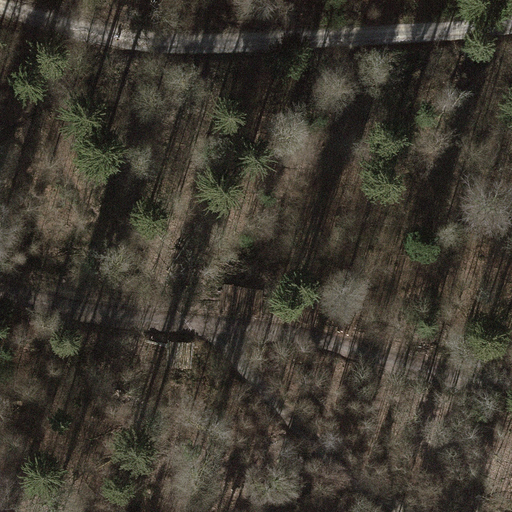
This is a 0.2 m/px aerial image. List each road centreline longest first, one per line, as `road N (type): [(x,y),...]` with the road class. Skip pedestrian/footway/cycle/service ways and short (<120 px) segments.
road 1 (track): [(511,379),(301,338),(131,318),(0,284)]
road 2 (track): [(0,7),(151,44),(511,25)]
road 3 (track): [(207,326),(306,436),(365,489),(405,511)]
